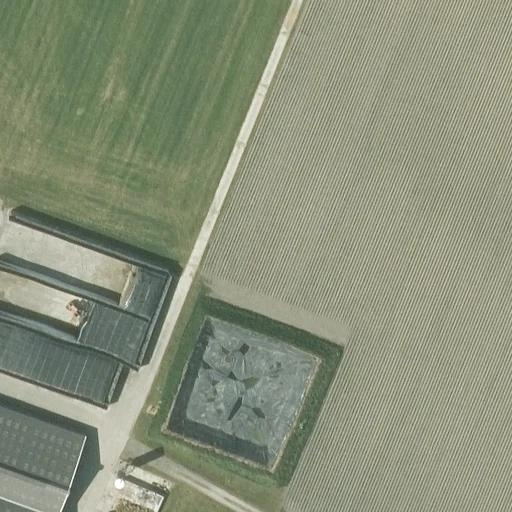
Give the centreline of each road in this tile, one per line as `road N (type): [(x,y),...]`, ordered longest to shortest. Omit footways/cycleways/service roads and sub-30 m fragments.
road 1 (track): [(240,511),(141,459),(112,426),(133,409),(295,0)]
road 2 (track): [(0,377),(112,426),(80,511)]
